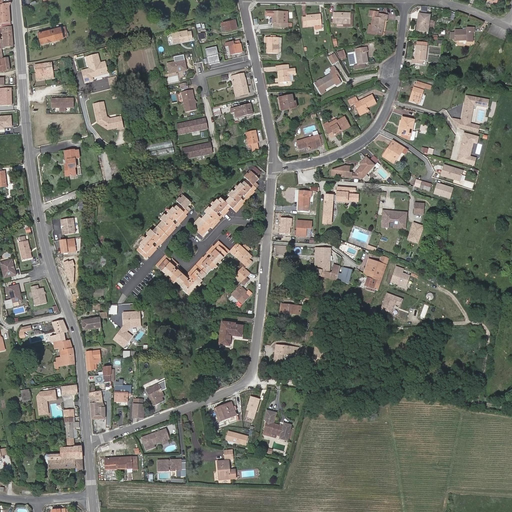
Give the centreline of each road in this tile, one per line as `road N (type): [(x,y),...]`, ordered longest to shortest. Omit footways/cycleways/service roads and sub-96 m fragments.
road 1 (secondary): [(15,0),(39,220),(80,350),(88,443)]
road 2 (residential): [(271,168),(253,372),(243,387),(88,443)]
road 3 (residential): [(271,168),(335,155),(379,123),(392,94),(405,0)]
road 4 (residential): [(242,0),(272,138),(271,168)]
road 5 (track): [(474,404),(484,328),(421,324)]
